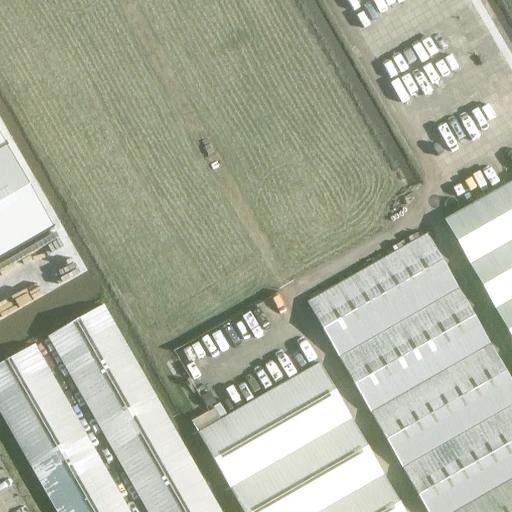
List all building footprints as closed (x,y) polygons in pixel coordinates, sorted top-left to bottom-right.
[(0,135),(0,260),(54,229),(0,135)] [(511,179),(459,205),(511,314),(511,179)] [(511,511),(511,369),(439,229),(317,292),(431,511),(511,511)] [(220,511),(182,443),(103,306),(48,337),(147,511),(220,511)] [(0,364),(0,412),(31,467),(56,511),(129,511),(86,436),(34,345),(0,364)] [(404,511),(319,362),(197,433),(242,511),(404,511)]
